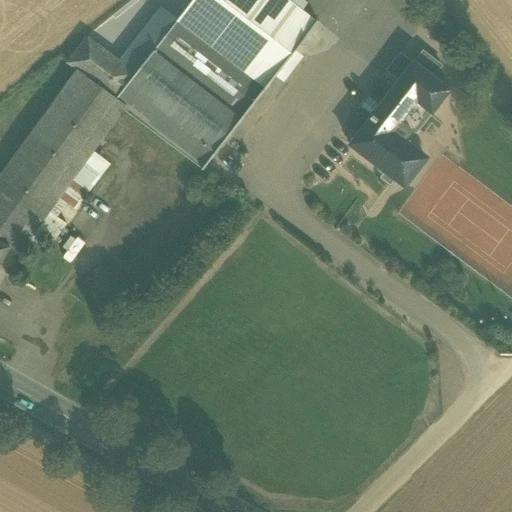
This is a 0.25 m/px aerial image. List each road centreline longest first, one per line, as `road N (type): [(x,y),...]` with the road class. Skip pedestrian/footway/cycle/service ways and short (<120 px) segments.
road 1 (primary): [(0,381),(225,511)]
road 2 (residential): [(509,368),(367,511)]
